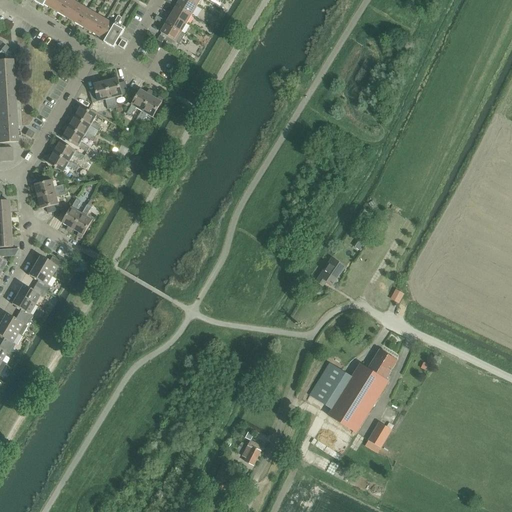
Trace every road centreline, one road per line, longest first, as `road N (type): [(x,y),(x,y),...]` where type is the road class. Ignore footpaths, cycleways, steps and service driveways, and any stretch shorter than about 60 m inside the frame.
road 1 (track): [(360,307),(430,180),(501,0)]
road 2 (unclassified): [(511,380),(360,307),(333,313),(312,337)]
road 3 (residential): [(22,177),(93,56)]
